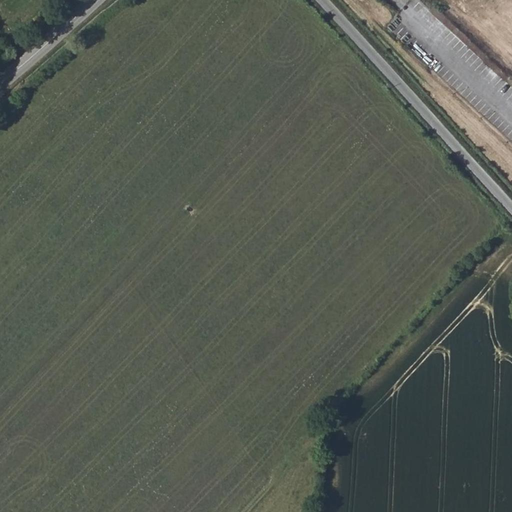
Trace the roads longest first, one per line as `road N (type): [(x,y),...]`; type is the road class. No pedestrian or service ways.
road 1 (unclassified): [(323,0),(511,205)]
road 2 (tertiary): [(0,83),(93,0)]
